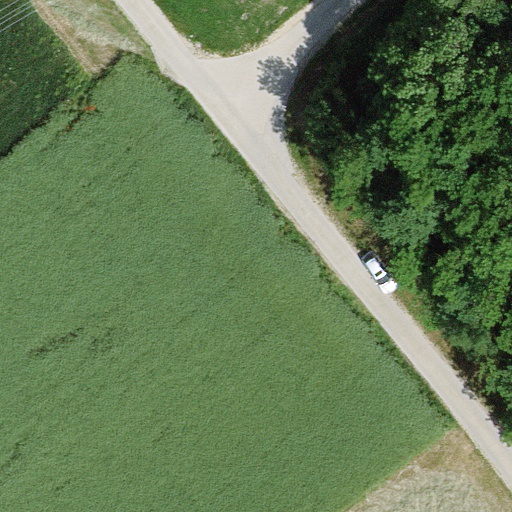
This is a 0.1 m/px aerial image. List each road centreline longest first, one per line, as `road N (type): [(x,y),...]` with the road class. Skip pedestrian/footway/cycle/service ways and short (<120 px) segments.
road 1 (track): [(511,486),(464,413),(222,105)]
road 2 (track): [(222,105),(333,0)]
road 3 (track): [(222,105),(136,0)]
